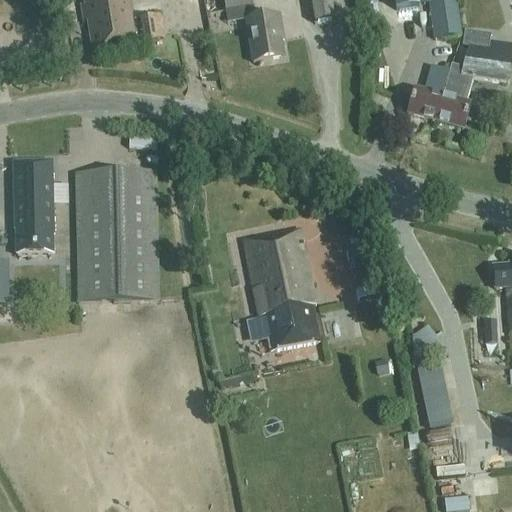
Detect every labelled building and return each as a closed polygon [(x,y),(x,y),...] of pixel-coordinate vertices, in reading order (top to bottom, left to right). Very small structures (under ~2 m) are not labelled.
[(91,56),(139,48),(135,19),(131,20),(128,0),(86,0),(87,4),(80,5),(82,23),(86,22),(91,56)] [(221,0),(224,12),(244,9),(252,64),(283,59),(279,37),(282,35),(279,16),(254,20),(250,0),(221,0)] [(333,21),(329,0),(308,0),(313,25),(333,21)] [(428,6),(433,42),(461,37),(455,0),(392,0),(395,11),(398,24),(419,21),(417,7),(428,6)] [(511,54),(511,45),(507,44),(489,42),(490,35),(464,31),(461,47),(467,48),(464,70),(451,66),(434,124),(462,132),(470,105),(465,104),(473,80),(507,84),(511,54)] [(407,116),(434,124),(451,66),(450,66),(449,72),(438,69),(431,95),(414,90),(407,116)] [(51,164),(13,164),(14,232),(16,232),(16,257),(51,257),(50,232),(52,231),(51,207),(51,187),(51,164)] [(75,175),(78,305),(158,303),(155,173),(75,175)] [(300,231),(244,242),(260,322),(264,322),(271,353),(318,344),(314,326),(320,325),(305,253),(298,254),(296,244),(303,243),(300,231)] [(511,264),(509,264),(509,266),(493,267),(494,289),(505,288),(508,334),(511,333),(511,264)]
